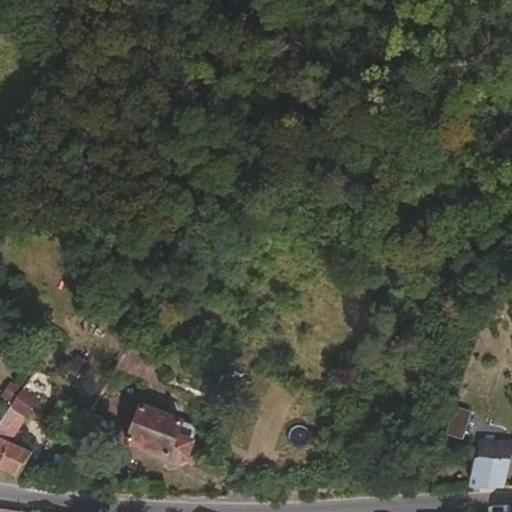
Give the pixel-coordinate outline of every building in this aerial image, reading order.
[(0,114),(11,102),(0,92),(0,114)] [(136,379),(142,355),(114,351),(100,372),(136,379)] [(211,388),(212,376),(153,369),(150,380),(211,388)] [(34,456),(15,444),(39,401),(21,390),(0,425),(0,473),(19,484),(34,456)] [(49,430),(59,412),(42,401),(33,419),(49,430)] [(83,430),(93,413),(79,404),(69,419),(83,430)] [(452,404),(443,432),(460,437),(469,409),(452,404)] [(178,453),(182,414),(123,407),(119,447),(178,453)] [(508,494),(511,473),(511,457),(477,461),(473,495),(507,494),(508,494)]
